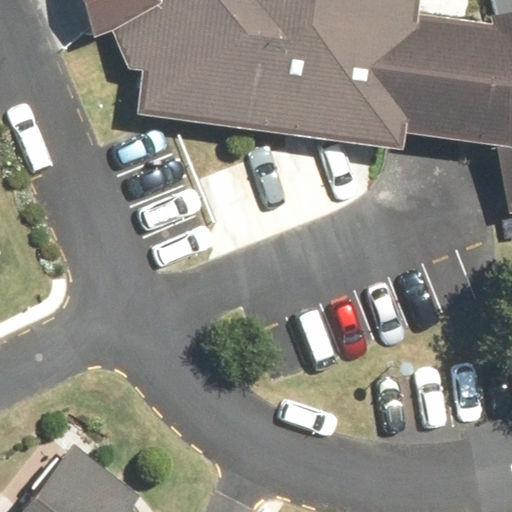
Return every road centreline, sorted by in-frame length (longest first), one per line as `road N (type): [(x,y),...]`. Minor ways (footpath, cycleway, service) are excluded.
road 1 (residential): [(138,315),(456,203)]
road 2 (residential): [(138,315),(60,161),(0,16)]
road 3 (residential): [(494,484),(375,496),(298,476),(253,440)]
road 4 (residential): [(253,440),(196,393),(138,315)]
road 5 (residential): [(0,379),(138,315)]
